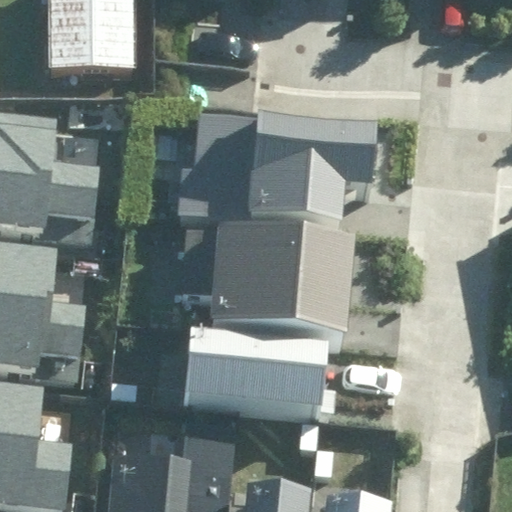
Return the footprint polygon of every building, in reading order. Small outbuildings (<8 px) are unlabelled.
[(145,0),(52,0),(51,79),(144,81),(145,0)] [(0,231),(47,236),(48,221),(93,225),(98,174),(51,170),(55,120),(0,114),(0,231)] [(176,220),(343,235),(347,194),(370,196),(375,136),(201,121),(196,175),(180,174),(176,220)] [(210,301),(207,333),(348,344),(356,244),(188,231),(182,299),(210,301)] [(0,370),(76,376),(81,307),(51,305),(55,253),(0,248),(0,370)] [(187,344),(183,408),(323,416),(326,352),(187,344)] [(0,511),(61,511),(68,451),(39,448),(44,396),(0,391),(0,511)] [(232,511),(239,428),(185,424),(182,462),(116,457),(114,487),(98,485),(96,511),(232,511)] [(242,511),(308,511),(310,501),(244,496),(242,511)]
